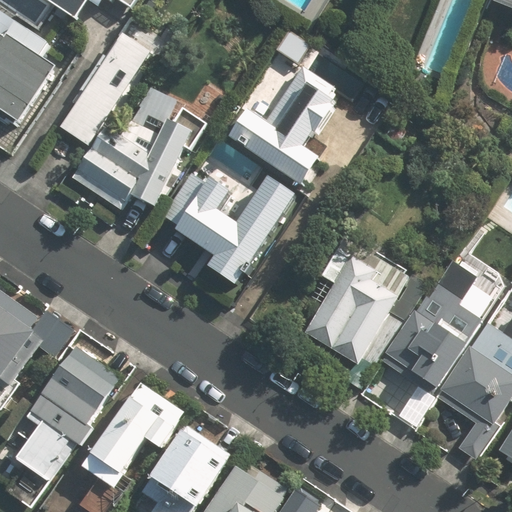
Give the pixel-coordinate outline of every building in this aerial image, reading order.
[(47,0),(77,21),(91,1),(103,9),(109,0),(47,0)] [(511,0),(499,0),(498,2),(511,8),(511,0)] [(163,40),(147,29),(138,41),(126,33),(63,129),(93,148),(163,40)] [(0,111),(24,127),(61,69),(0,30),(0,111)] [(333,104),(341,91),(295,60),(259,113),(251,107),(231,138),(308,189),(326,161),(307,149),(317,136),(322,140),(342,110),(333,104)] [(157,212),(206,142),(176,121),(187,105),(166,90),(128,144),(108,130),(75,177),(125,213),(136,197),(157,212)] [(207,153),(161,223),(218,261),(210,273),(239,293),(302,198),(274,179),(265,191),(207,153)] [(364,267),(339,253),(327,275),(340,283),(310,337),(365,367),(393,315),(407,322),(427,286),(382,261),(370,255),(364,267)] [(496,302),(472,285),(476,279),(454,263),(388,357),(434,389),(496,302)] [(0,409),(3,412),(50,341),(32,329),(40,316),(0,289),(0,409)] [(491,318),(441,394),(477,418),(462,440),(481,452),(503,419),(497,415),(511,392),(511,323),(508,329),(491,318)] [(53,482),(131,364),(115,353),(109,362),(79,343),(30,418),(41,425),(18,459),(53,482)] [(139,384),(87,470),(119,489),(149,440),(164,450),(187,413),(139,384)] [(196,511),(233,457),(185,426),(145,488),(162,500),(154,511),(196,511)] [(511,438),(502,454),(511,460),(511,438)] [(275,511),(287,495),(240,464),(209,511),(275,511)] [(98,486),(84,505),(93,511),(113,511),(120,503),(98,486)] [(322,511),(321,511),(325,504),(299,487),(281,511),(322,511)]
